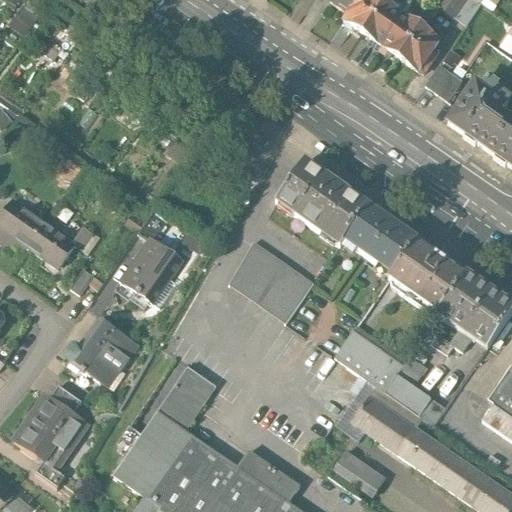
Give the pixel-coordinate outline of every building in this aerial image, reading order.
[(334,0),(330,6),(348,18),(360,0),(334,0)] [(343,25),(362,38),(382,8),(369,0),(360,0),(348,18),(343,25)] [(443,0),(437,10),(453,20),(466,0),(443,0)] [(466,0),(453,20),(466,29),(482,6),(474,0),(466,0)] [(499,2),(496,0),(485,0),(482,6),(492,12),(499,2)] [(38,16),(22,5),(14,16),(30,28),(38,16)] [(400,20),(382,8),(362,38),(381,50),(400,20)] [(381,50),(399,62),(419,33),(400,20),(381,50)] [(438,45),(419,33),(399,62),(418,75),(438,45)] [(63,47),(54,40),(50,45),(46,42),(38,52),(52,62),(63,47)] [(444,64),(453,70),(460,59),(451,53),(444,64)] [(425,91),(457,113),(471,92),(439,70),(425,91)] [(457,113),(448,126),(511,170),(511,110),(476,85),(471,92),(457,113)] [(191,149),(173,136),(162,152),(170,157),(165,164),(175,171),(180,164),(181,164),(191,149)] [(304,166),(276,205),(339,249),(343,244),(366,209),(304,166)] [(12,199),(0,216),(0,232),(27,250),(45,222),(12,199)] [(391,278),(415,244),(366,209),(343,244),(391,278)] [(58,271),(77,243),(45,222),(27,250),(58,271)] [(149,237),(117,283),(152,307),(184,261),(149,237)] [(438,317),(465,278),(415,244),(391,278),(388,283),(438,317)] [(312,288),(253,247),(229,287),(286,326),(312,288)] [(93,275),(82,268),(69,287),(80,295),(93,275)] [(436,319),(486,353),(511,315),(511,310),(465,278),(438,317),(436,319)] [(98,320),(69,364),(99,384),(111,393),(141,349),(98,320)] [(401,371),(351,337),(334,362),(383,396),(401,371)] [(99,384),(69,364),(61,376),(67,380),(87,394),(91,396),(99,384)] [(511,368),(487,405),(493,408),(481,425),(511,446),(511,368)] [(186,373),(113,481),(145,503),(138,511),(292,511),(287,508),(300,491),(248,456),(236,473),(183,438),(214,391),(186,373)] [(73,415),(87,394),(67,380),(52,401),(73,415)] [(91,427),(73,415),(52,401),(43,395),(10,443),(58,475),(91,427)] [(426,441),(369,401),(351,426),(408,466),(426,441)] [(408,466),(474,511),(509,511),(511,509),(511,499),(426,441),(408,466)] [(384,483),(345,455),(332,473),(372,501),(384,483)] [(0,470),(0,511),(36,511),(41,507),(0,470)]
